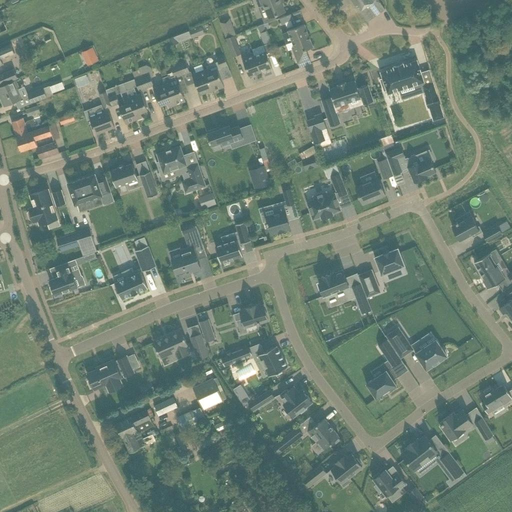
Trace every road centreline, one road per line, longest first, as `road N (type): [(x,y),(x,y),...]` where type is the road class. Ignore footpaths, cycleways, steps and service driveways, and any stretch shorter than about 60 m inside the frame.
road 1 (residential): [(274,275),(270,261),(278,252),(417,208),(507,340),(507,357),(375,443),(298,344),(279,291)]
road 2 (residential): [(2,180),(337,60),(342,45)]
road 3 (residential): [(58,358),(274,275)]
road 4 (unclassified): [(135,511),(58,358)]
road 5 (residential): [(0,36),(39,20),(68,32),(145,0)]
road 6 (unclassified): [(58,358),(9,237)]
